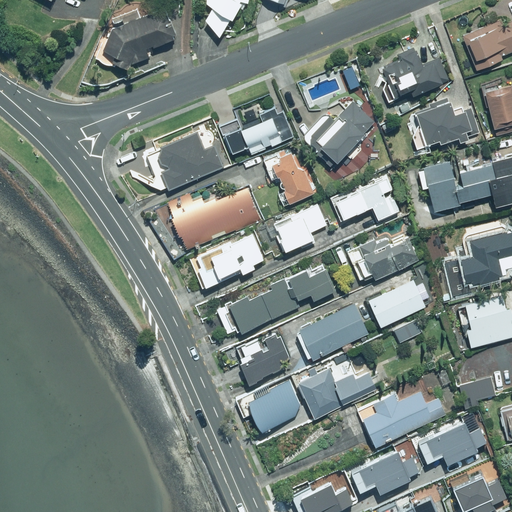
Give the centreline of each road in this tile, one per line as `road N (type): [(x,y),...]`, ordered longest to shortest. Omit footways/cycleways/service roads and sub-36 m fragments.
road 1 (residential): [(54,139),(154,288),(256,511)]
road 2 (tertiary): [(54,139),(406,0)]
